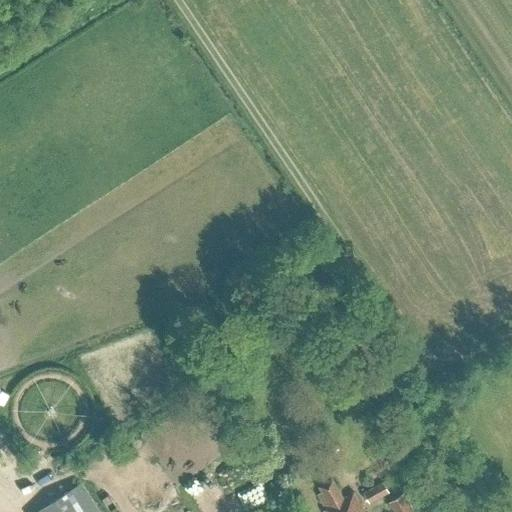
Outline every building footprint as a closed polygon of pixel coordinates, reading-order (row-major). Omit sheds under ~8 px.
[(323,511),(364,511),(352,491),(342,497),(331,478),(318,485),(321,491),(317,493),(325,508),(322,510),(323,511)] [(421,479),(404,493),(419,511),(427,511),(440,502),(421,479)] [(100,511),(80,481),(31,511),(100,511)] [(369,502),(388,490),(382,481),(363,493),(369,502)] [(394,511),(413,511),(402,492),(387,501),(394,511)]
